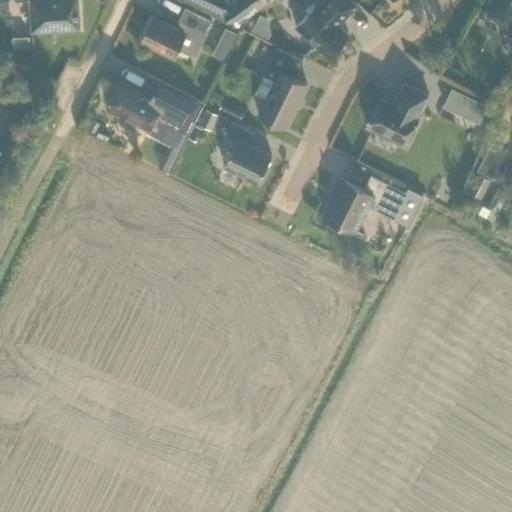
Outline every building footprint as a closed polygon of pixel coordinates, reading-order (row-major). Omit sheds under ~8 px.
[(0,0),(0,8),(8,8),(7,0),(0,0)] [(13,0),(16,0),(28,0),(30,31),(77,28),(75,0),(13,0)] [(236,21),(254,8),(248,0),(242,0),(228,11),(236,21)] [(303,0),(308,6),(314,1),(316,4),(310,11),(296,26),(328,57),(348,35),(338,25),(356,6),(349,0),(303,0)] [(508,25),(511,19),(511,0),(495,0),(488,13),(508,25)] [(205,31),(210,20),(185,7),(179,20),(181,21),(176,29),(153,17),(141,41),(174,57),(179,47),(196,56),(208,33),(205,31)] [(271,32),(268,17),(260,13),(252,29),(268,37),(271,32)] [(226,28),(218,44),(229,50),(237,34),(226,28)] [(285,128),(307,84),(294,78),(303,60),(277,47),(263,74),(275,80),(258,114),(285,128)] [(122,80),(107,109),(126,118),(125,121),(126,125),(133,129),(137,128),(139,125),(150,130),(147,135),(169,146),(158,166),(169,172),(188,134),(185,133),(199,104),(178,93),(156,82),(150,94),(122,80)] [(393,105),(380,99),(367,126),(405,145),(418,118),(417,118),(428,96),(404,84),(393,105)] [(461,114),(469,96),(452,87),(443,105),(461,114)] [(218,106),(223,94),(214,90),(209,102),(218,106)] [(212,129),(219,114),(206,108),(199,123),(212,129)] [(258,183),(272,156),(248,144),(254,132),(232,121),(226,134),(237,139),(224,166),(258,183)] [(492,177),(507,147),(493,139),(478,170),(492,177)] [(482,196),(491,179),(477,173),(469,190),(482,196)] [(406,192),(371,174),(363,189),(341,178),(334,192),(336,193),(325,217),(353,231),(367,204),(408,225),(422,196),(408,189),(406,192)]
